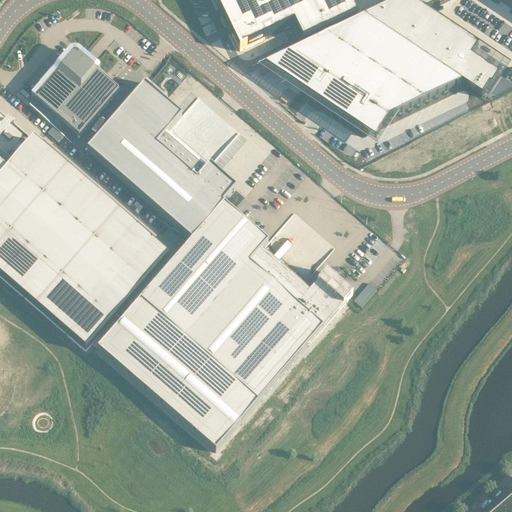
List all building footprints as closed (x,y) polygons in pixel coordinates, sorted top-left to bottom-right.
[(216,0),(218,3),(218,5),(220,11),(222,14),(223,16),(227,25),(231,32),(232,35),(232,36),(240,51),(263,39),(263,40),(264,39),(284,29),(287,28),(291,26),(294,25),(301,41),(302,43),(357,16),(349,0),(216,0)] [(401,0),(363,18),(481,97),(489,85),(491,86),(498,75),(470,57),(478,46),(477,45),(477,46),(470,41),(444,23),(444,24),(437,19),(426,11),(448,0),(401,0)] [(363,18),(264,65),(374,139),(387,118),(461,83),(363,18)] [(35,99),(30,106),(44,118),(49,112),(79,137),(80,136),(79,136),(84,129),(85,130),(86,129),(85,128),(91,122),(91,123),(93,121),(92,120),(97,114),(98,115),(99,113),(98,113),(104,107),(118,91),(98,73),(99,71),(98,70),(96,72),(89,65),(82,59),(74,52),(36,96),(33,94),(31,96),(34,99),(35,99)] [(144,85),(87,151),(191,242),(97,350),(215,453),(348,300),(352,295),(352,294),(350,296),(325,274),(327,273),(326,272),(306,295),(299,289),(292,283),(284,276),(276,269),(268,262),(259,254),(268,243),(231,212),(224,205),(223,204),(236,189),(210,166),(203,173),(163,138),(181,117),(144,85)] [(470,110),(480,105),(472,98),(467,100),(465,101),(470,110)] [(0,276),(22,296),(24,298),(65,333),(66,335),(85,351),(168,256),(149,239),(147,238),(134,227),(128,221),(107,203),(105,201),(92,190),(86,185),(64,166),(63,164),(33,139),(7,170),(0,164),(0,276)] [(370,283),(355,301),(363,308),(378,289),(370,283)] [(511,511),(511,500),(498,511),(511,511)]
